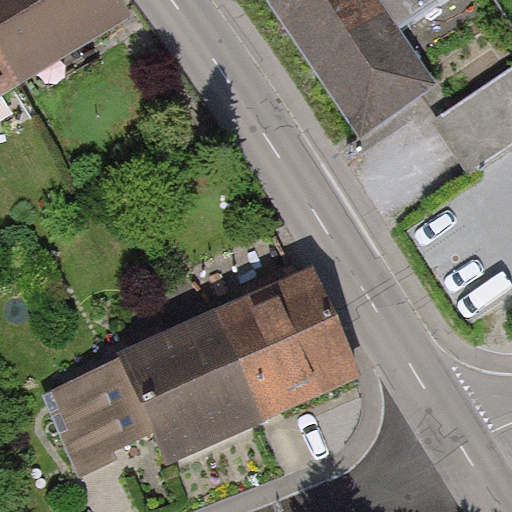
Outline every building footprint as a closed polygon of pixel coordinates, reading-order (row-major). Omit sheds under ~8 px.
[(104,0),(0,0),(0,65),(26,108),(131,44),(104,0)] [(379,0),(375,3),(372,0),(258,0),(365,162),(446,109),(405,47),(474,2),(472,0),(379,0)] [(0,123),(26,108),(0,65),(0,123)] [(511,150),(511,67),(435,118),(473,176),(511,150)] [(315,283),(220,326),(263,420),(358,378),(315,283)] [(168,462),(263,420),(220,326),(97,380),(104,397),(59,416),(81,465),(155,433),(168,462)]
